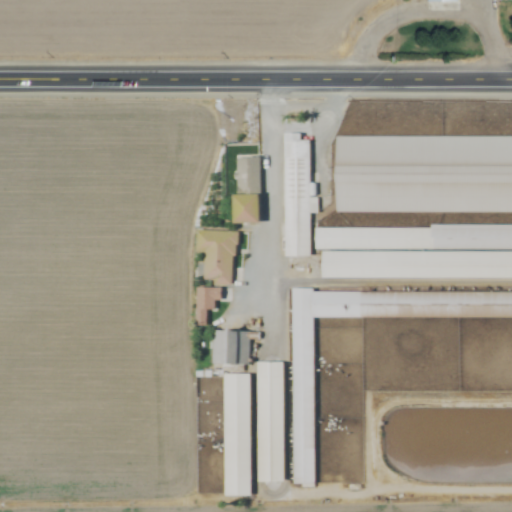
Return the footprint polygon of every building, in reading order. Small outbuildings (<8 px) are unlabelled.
[(511,137),(335,138),(335,213),(511,213),(511,137)] [(283,141),(284,258),(308,258),(308,141),(283,141)] [(231,225),(258,225),(258,157),(236,157),(236,195),(231,195),(231,225)] [(511,226),(314,227),(314,250),(511,250),(511,226)] [(232,285),(234,233),(196,232),(196,253),(205,253),(204,285),(232,285)] [(511,278),(511,253),(321,254),(321,279),(511,278)] [(205,326),(205,311),(215,311),(215,302),(220,302),(220,289),(196,289),(196,326),(205,326)] [(511,292),(292,293),(292,484),(313,484),(312,319),(511,318),(511,292)] [(212,366),(248,366),(248,339),(257,339),(257,333),(212,332),(212,366)] [(282,363),(256,363),(256,483),(282,483),(282,363)] [(248,375),(223,375),(223,497),(248,497),(248,375)]
